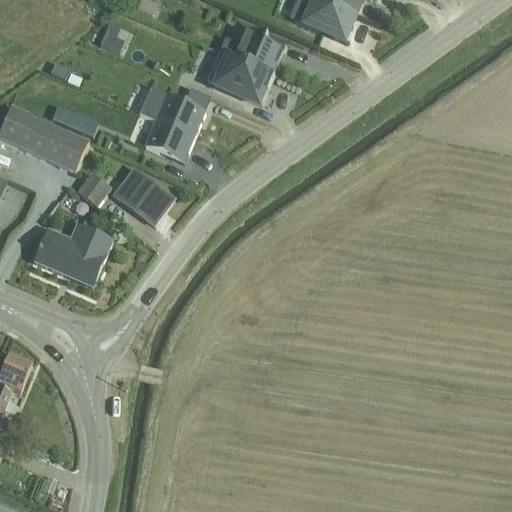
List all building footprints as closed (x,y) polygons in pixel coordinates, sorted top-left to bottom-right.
[(358,18),(315,0),(300,0),(291,23),(346,46),(358,18)] [(315,0),(358,18),(366,0),(315,0)] [(143,1),(138,12),(154,19),(159,8),(143,1)] [(110,28),(101,48),(120,56),(125,45),(117,42),(121,33),(110,28)] [(220,56),(276,80),(276,78),(274,77),(277,70),(279,72),(280,70),(279,70),(288,50),(243,32),(237,47),(226,42),(220,56)] [(276,80),(220,56),(208,85),(263,109),(276,80)] [(177,133),(196,141),(207,115),(188,107),(177,133)] [(10,113),(0,135),(0,144),(76,178),(89,148),(10,113)] [(196,141),(177,133),(166,159),(185,167),(196,141)] [(134,174),(114,200),(156,230),(175,204),(134,174)] [(93,178),(79,197),(98,211),(112,192),(93,178)] [(50,234),(36,267),(94,292),(114,245),(78,230),(72,243),(50,234)] [(0,422),(8,403),(17,406),(31,371),(8,361),(0,379),(0,422)]
